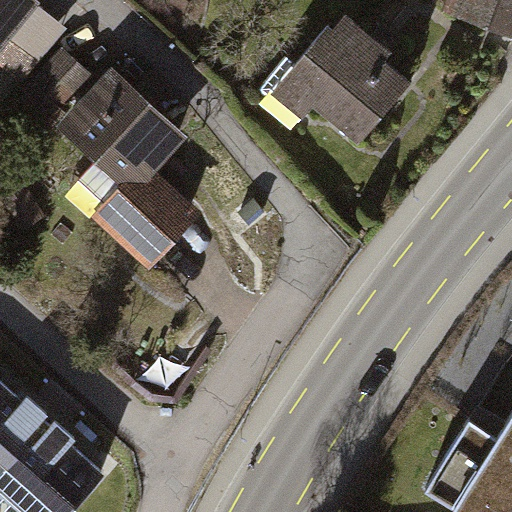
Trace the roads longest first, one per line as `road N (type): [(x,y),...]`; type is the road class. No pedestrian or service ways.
road 1 (secondary): [(511,169),(332,390),(262,511)]
road 2 (residential): [(152,511),(172,461),(0,304)]
